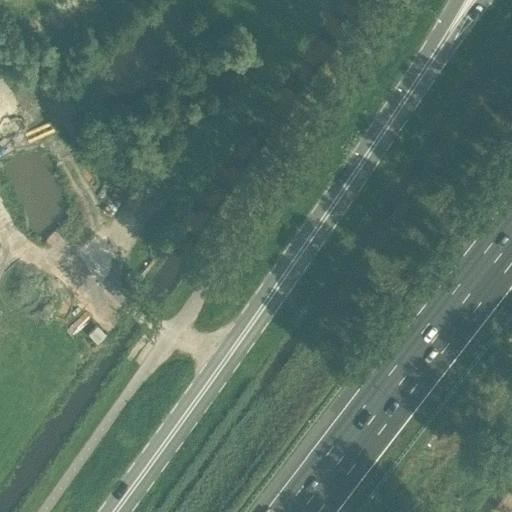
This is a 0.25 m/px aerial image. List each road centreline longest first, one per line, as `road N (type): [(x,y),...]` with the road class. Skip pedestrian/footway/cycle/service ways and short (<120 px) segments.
road 1 (secondary): [(114,511),(449,32)]
road 2 (motorway): [(511,239),(300,511)]
road 3 (track): [(0,173),(121,302),(218,368)]
